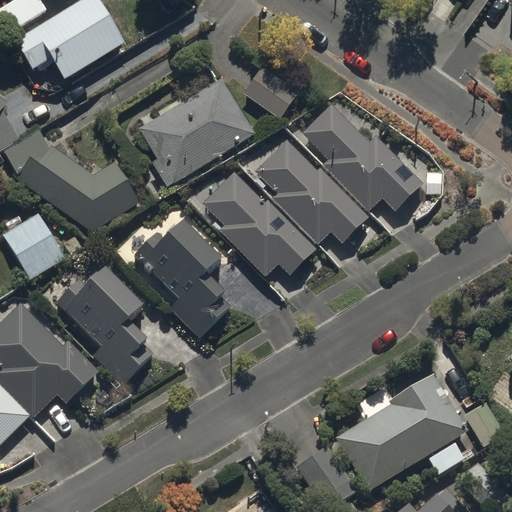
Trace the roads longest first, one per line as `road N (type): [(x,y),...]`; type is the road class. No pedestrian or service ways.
road 1 (residential): [(57,511),(511,230)]
road 2 (residential): [(305,0),(511,148)]
